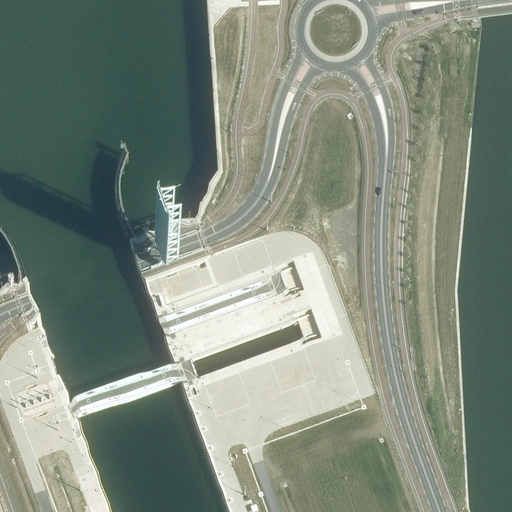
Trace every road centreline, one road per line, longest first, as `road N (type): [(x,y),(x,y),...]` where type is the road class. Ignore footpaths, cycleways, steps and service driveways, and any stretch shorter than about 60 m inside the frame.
road 1 (secondary): [(384,118),(386,327),(441,511)]
road 2 (secondary): [(285,109),(257,200),(226,230),(0,319)]
